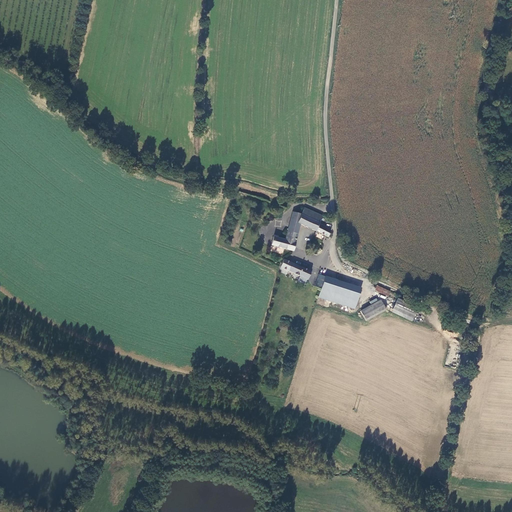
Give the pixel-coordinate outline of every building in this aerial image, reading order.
[(295,243),(301,224),(321,234),(324,227),(319,224),(323,216),(305,209),(303,215),(293,212),(285,240),(274,237),(271,245),(293,251),(295,243)] [(328,237),(331,231),(324,227),(321,234),(328,237)] [(308,279),(312,271),(284,259),(280,267),(308,279)] [(319,274),(316,282),(322,284),(321,288),(318,297),(354,310),(361,289),(319,274)] [(387,296),(389,291),(377,286),(375,290),(387,296)] [(418,308),(398,299),(392,313),(412,321),(418,308)] [(375,316),(385,309),(380,300),(360,311),(363,317),(366,321),(375,316)]
